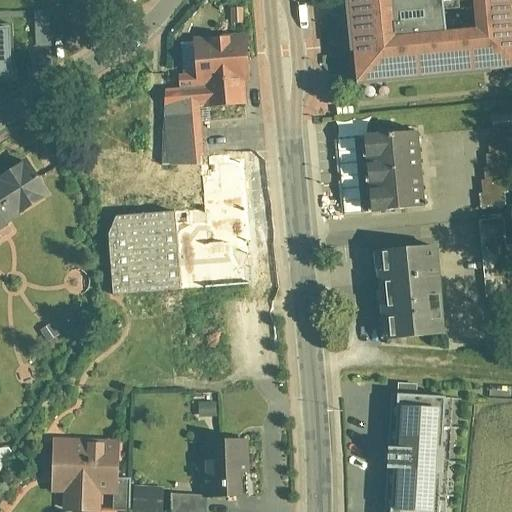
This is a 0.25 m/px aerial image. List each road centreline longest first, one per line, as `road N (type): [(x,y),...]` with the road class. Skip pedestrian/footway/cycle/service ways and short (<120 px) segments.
road 1 (tertiary): [(315,511),(277,0)]
road 2 (residential): [(180,0),(140,49),(0,130)]
